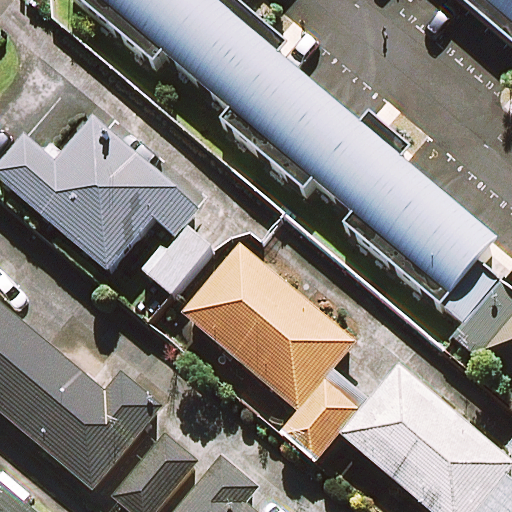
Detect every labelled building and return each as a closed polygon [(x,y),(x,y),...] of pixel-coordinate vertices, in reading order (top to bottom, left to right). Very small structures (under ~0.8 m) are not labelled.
[(486,274),(506,251),(409,169),(367,134),(287,65),(209,0),(81,0),(77,5),(162,76),(170,66),(237,122),(228,132),(312,204),(321,193),(360,227),(351,237),(470,337),(508,293),(486,274)] [(511,0),(456,0),(511,47),(511,0)] [(178,247),(192,232),(189,230),(199,218),(94,129),(56,174),(24,147),(0,175),(0,189),(109,282),(155,229),(169,241),(178,247)] [(178,247),(169,241),(139,276),(174,306),(218,254),(192,232),(178,247)] [(316,469),(340,441),(424,511),(511,511),(511,471),(400,377),(370,412),(330,379),(354,351),(241,255),(185,322),(297,417),(279,438),(316,469)] [(0,419),(94,499),(159,421),(119,388),(106,403),(0,314),(0,419)] [(511,330),(490,355),(485,361),(511,384),(511,330)] [(166,511),(202,470),(168,441),(112,507),(118,511),(166,511)] [(245,511),(257,499),(222,468),(184,511),(245,511)] [(0,511),(22,511),(0,493),(0,511)]
